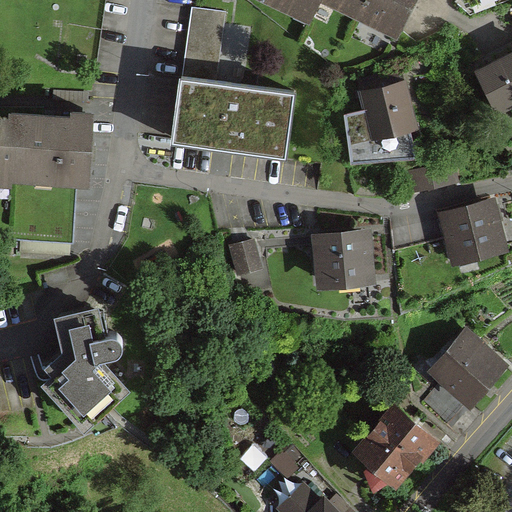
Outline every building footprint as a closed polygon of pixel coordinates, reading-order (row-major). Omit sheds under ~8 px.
[(252,0),(305,26),(315,7),(318,0),(252,0)] [(318,0),(315,7),(391,46),(414,0),(318,0)] [(459,0),(464,13),(499,0),(459,0)] [(188,57),(221,60),(225,9),(193,6),(188,57)] [(511,45),(475,64),(497,106),(511,97),(511,45)] [(186,66),(177,135),(291,151),(300,81),(186,66)] [(393,79),(343,90),(354,140),(404,129),(393,79)] [(58,107),(8,106),(6,174),(96,177),(98,108),(58,107)] [(424,216),(436,265),(495,251),(483,202),(424,216)] [(317,226),(321,278),(379,273),(374,221),(317,226)] [(238,266),(262,262),(257,236),(233,240),(238,266)] [(132,326),(126,323),(114,326),(109,300),(63,310),(71,344),(54,359),(61,367),(52,376),(89,415),(125,381),(101,356),(110,348),(129,345),(135,340),(135,332),(132,326)] [(476,400),(510,357),(467,323),(433,365),(476,400)] [(442,434),(398,398),(357,447),(402,483),(442,434)] [(289,449),(275,460),(287,475),(301,464),(289,449)] [(348,511),(326,489),(319,496),(304,482),(280,506),(286,511),(348,511)]
